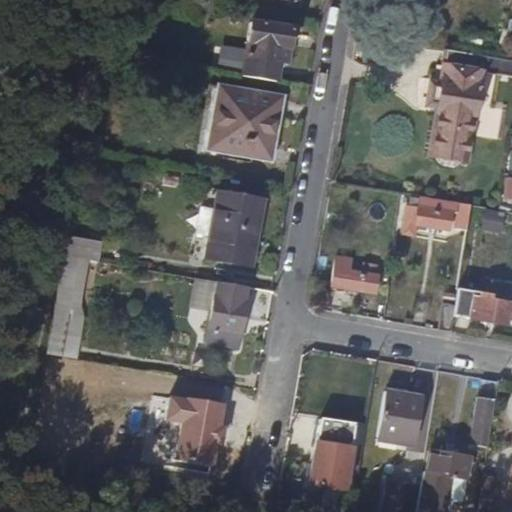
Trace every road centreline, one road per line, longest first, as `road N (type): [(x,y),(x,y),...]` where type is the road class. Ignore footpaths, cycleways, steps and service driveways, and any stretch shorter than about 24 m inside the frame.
road 1 (residential): [(288,328),(351,0)]
road 2 (residential): [(511,369),(288,328)]
road 3 (residential): [(265,471),(288,328)]
